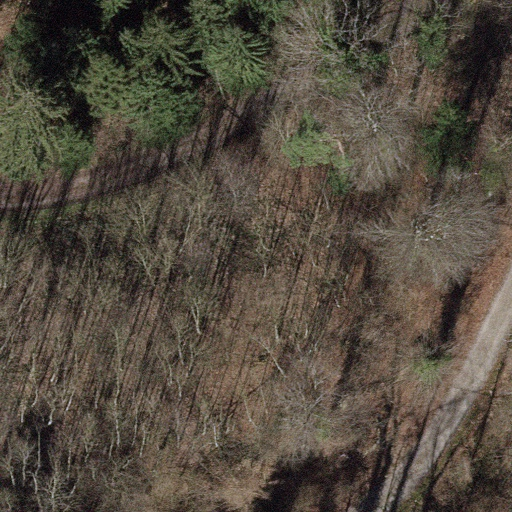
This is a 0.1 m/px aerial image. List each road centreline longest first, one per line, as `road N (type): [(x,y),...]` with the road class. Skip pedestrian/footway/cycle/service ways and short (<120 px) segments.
road 1 (track): [(448,0),(224,136),(0,193)]
road 2 (track): [(511,318),(408,474),(357,511)]
